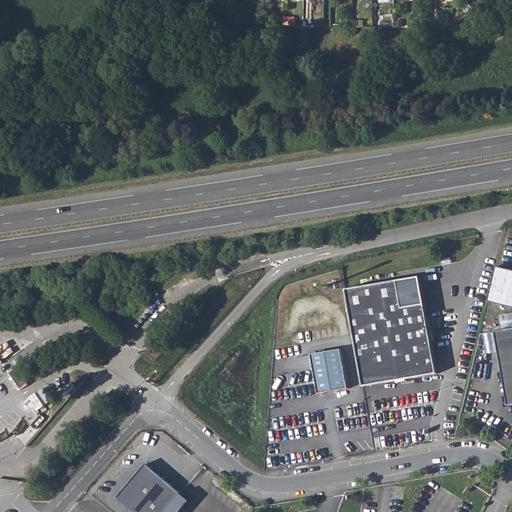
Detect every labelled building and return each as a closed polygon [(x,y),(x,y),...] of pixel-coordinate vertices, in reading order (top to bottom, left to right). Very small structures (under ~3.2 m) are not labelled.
[(435,16),(435,28),(444,28),(444,16),(435,16)] [(511,271),(499,269),(491,303),(511,307),(511,271)] [(400,280),(346,289),(363,386),(437,373),(424,299),(404,302),(400,280)] [(511,312),(501,312),(502,324),(511,323),(511,312)] [(511,328),(495,331),(508,404),(511,403),(511,328)] [(8,341),(0,346),(0,357),(1,359),(14,349),(8,341)] [(343,351),(313,356),(321,394),(350,389),(343,351)] [(16,369),(9,374),(20,391),(28,386),(16,369)] [(163,511),(180,492),(146,463),(117,498),(133,511),(163,511)]
